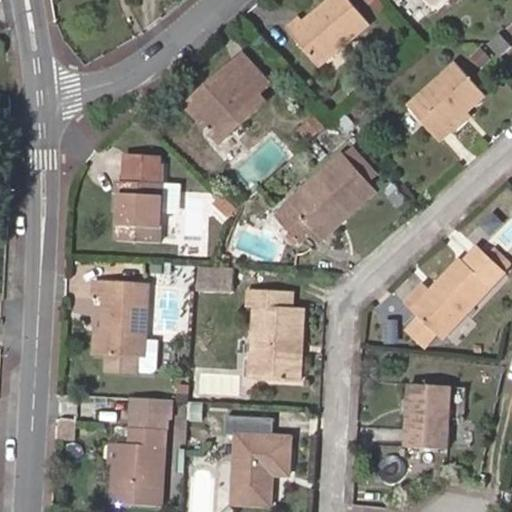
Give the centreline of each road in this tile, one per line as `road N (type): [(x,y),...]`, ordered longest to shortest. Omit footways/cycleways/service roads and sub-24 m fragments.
road 1 (residential): [(511,152),(353,302),(340,511)]
road 2 (residential): [(37,347),(40,104)]
road 3 (residential): [(40,104),(125,78),(218,0)]
road 4 (residential): [(28,511),(37,347)]
